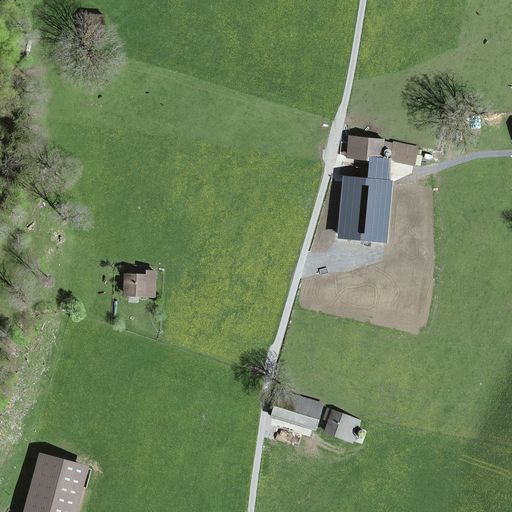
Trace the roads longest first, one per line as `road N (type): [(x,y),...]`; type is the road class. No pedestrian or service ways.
road 1 (unclassified): [(251,511),(277,344),(339,125),(364,0)]
road 2 (track): [(511,477),(453,452),(364,459),(339,451)]
